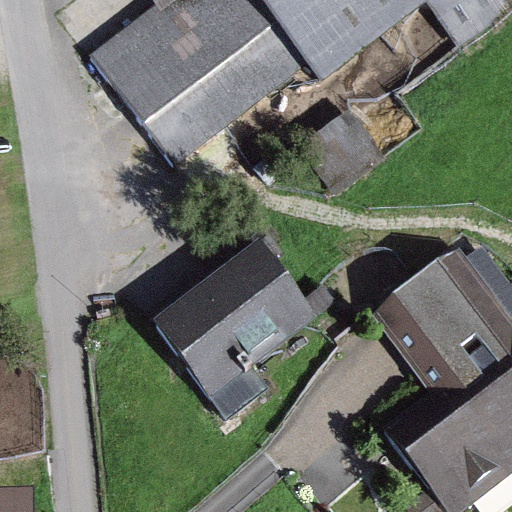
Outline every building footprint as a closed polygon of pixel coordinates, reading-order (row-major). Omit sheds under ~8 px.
[(147,0),(156,11),(92,61),(176,170),(307,70),(323,90),(429,8),(461,50),(511,11),(511,5),(507,0),(147,0)] [(335,199),(387,162),(353,115),(301,152),(335,199)] [(511,288),(511,289),(482,252),(476,256),(470,248),(372,323),(430,399),(384,435),(430,494),(406,511),(468,511),(511,478),(511,288)] [(271,396),(254,372),(318,324),(264,251),(157,330),(229,427),(271,396)] [(0,501),(0,511),(34,511),(34,501),(0,501)]
